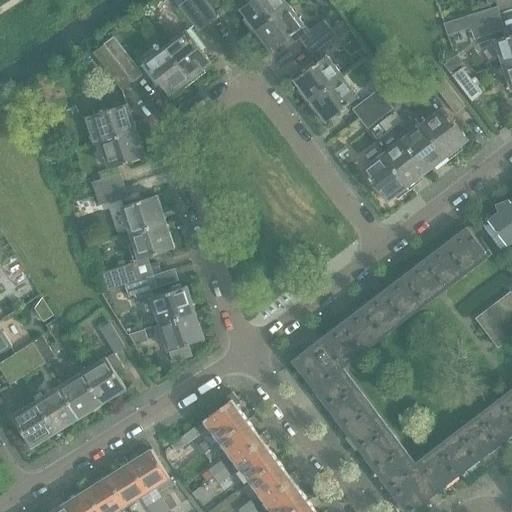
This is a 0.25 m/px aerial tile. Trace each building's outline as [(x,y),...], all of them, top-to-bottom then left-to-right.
[(190,0),(187,0),(179,6),(199,32),(200,31),(199,31),(208,25),(190,0)] [(190,0),(208,25),(209,24),(217,18),(218,17),(205,0),(190,0)] [(258,29),(257,30),(257,31),(258,30),(289,6),(284,0),(252,0),(253,0),(242,9),(241,10),(247,18),(248,17),(258,29)] [(258,30),(257,31),(258,30),(267,42),(266,43),(273,52),(274,51),(288,40),(292,44),(290,46),(290,47),(300,40),(306,48),(332,29),(325,19),(309,31),(306,27),(289,6),(258,30)] [(498,8),(498,7),(467,17),(471,28),(502,18),(501,18),(498,8)] [(502,19),(502,18),(471,28),(475,40),(505,30),(505,29),(502,19)] [(211,62),(201,50),(204,47),(206,49),(206,48),(191,28),(187,31),(166,47),(190,78),(191,79),(191,78),(202,69),(203,70),(212,63),(211,62)] [(313,57),(314,58),(340,38),(332,29),(306,48),(307,49),(313,57)] [(511,34),(496,40),(504,65),(511,62),(511,34)] [(114,37),(105,45),(133,82),(134,82),(134,81),(142,75),(143,75),(114,37)] [(105,45),(93,53),(122,91),(123,90),(132,83),(133,82),(105,45)] [(145,63),(141,66),(157,86),(156,84),(159,82),(169,94),(170,95),(178,89),(178,88),(190,79),(190,80),(191,79),(190,78),(166,47),(145,63)] [(311,100),(310,101),(311,101),(312,100),(343,76),(327,55),(296,79),(295,80),(301,89),(302,88),(311,100)] [(457,56),(445,65),(450,73),(463,63),(457,56)] [(481,95),(482,94),(463,68),(453,76),(472,102),(473,101),(473,100),(481,94),(481,95)] [(321,113),(320,114),(327,122),(328,121),(359,97),(343,76),(312,100),(311,101),(311,102),(312,101),(321,113)] [(446,81),(437,88),(456,114),(457,113),(465,107),(466,107),(446,81)] [(360,119),(386,99),(379,90),(353,110),(354,111),(360,119)] [(361,120),(368,128),(367,128),(368,129),(393,109),(386,99),(360,119),(361,120)] [(128,105),(128,104),(108,110),(104,107),(98,109),(97,114),(93,115),(102,142),(136,131),(128,105)] [(469,140),(458,126),(458,125),(457,126),(455,122),(455,121),(454,121),(444,108),(423,124),(448,156),(448,155),(460,146),(460,147),(469,140)] [(395,112),(388,118),(395,127),(403,122),(395,112)] [(388,118),(380,124),(387,133),(395,127),(388,118)] [(433,168),(435,166),(435,165),(447,156),(447,157),(448,156),(423,124),(404,139),(428,171),(430,170),(429,170),(433,167),(433,168)] [(136,131),(102,142),(110,169),(145,158),(144,156),(144,157),(136,131)] [(409,186),(409,185),(420,176),(421,177),(424,175),(423,174),(426,172),(427,172),(428,171),(404,139),(384,154),(409,186)] [(408,187),(409,186),(384,154),(363,170),(388,202),(396,196),(396,195),(407,186),(408,187)] [(121,174),(93,183),(96,194),(124,185),(121,174)] [(124,185),(96,194),(100,206),(128,196),(128,195),(127,195),(125,186),(124,185)] [(166,222),(157,197),(157,196),(157,195),(123,207),(131,233),(166,222)] [(490,222),(485,226),(495,239),(500,235),(508,246),(511,243),(511,202),(510,199),(497,205),(497,206),(500,212),(489,220),(490,222)] [(140,260),(102,272),(108,290),(125,284),(126,285),(154,276),(153,275),(148,257),(174,249),(174,248),(166,222),(131,233),(140,260)] [(412,511),(429,500),(428,499),(437,491),(438,493),(448,485),(446,482),(456,474),(459,477),(469,469),(466,466),(477,458),(479,461),(489,454),(487,451),(498,443),(500,445),(510,438),(508,435),(511,431),(511,397),(510,397),(511,398),(503,403),(498,407),(494,410),(495,412),(492,414),(491,412),(490,413),(490,414),(483,419),(482,419),(478,423),(474,426),(475,428),(472,430),(470,428),(469,429),(462,435),(457,439),(453,442),(454,444),(451,446),(450,444),(449,445),(442,451),(441,451),(437,454),(437,455),(432,458),(434,460),(431,462),(429,460),(428,461),(421,467),(419,468),(416,471),(416,470),(416,471),(412,467),(409,462),(407,464),(405,461),(407,459),(406,458),(400,451),(397,446),(393,442),(391,443),(389,440),(391,438),(390,437),(390,438),(384,430),(385,430),(381,425),(378,421),(376,422),(374,419),(376,418),(375,417),(369,409),(366,404),(365,405),(362,400),(360,401),(358,398),(360,397),(359,396),(353,389),(353,388),(350,384),(346,379),(345,381),(342,378),(344,376),(343,375),(338,368),(337,367),(338,366),(341,364),(344,362),(344,361),(352,355),(365,346),(373,339),(373,340),(386,330),(393,324),(406,314),(414,308),(427,298),(435,292),(444,285),(448,283),(447,282),(455,276),(456,277),(465,269),(468,267),(476,261),(487,253),(467,227),(466,228),(467,228),(449,241),(446,244),(429,257),(428,257),(425,260),(408,273),(404,275),(405,276),(387,289),(384,291),(367,305),(367,304),(363,307),(346,320),(342,323),(343,323),(325,336),(322,339),(323,340),(313,347),(312,346),(292,361),(293,362),(296,360),(305,371),(302,373),(319,396),(322,393),(330,404),(327,406),(334,416),(337,414),(345,425),(342,427),(350,437),(353,435),(361,446),(358,448),(366,458),(369,456),(377,466),(374,469),(381,479),(384,476),(392,487),(389,489),(399,503),(402,501),(410,511),(412,511)] [(154,276),(126,285),(129,297),(158,288),(154,276)] [(173,291),(152,298),(161,324),(195,313),(187,288),(187,287),(181,288),(180,285),(171,287),(173,291)] [(510,293),(477,318),(476,319),(499,348),(500,347),(499,347),(511,337),(511,293),(511,292),(510,293)] [(43,298),(35,308),(43,322),(54,315),(43,298)] [(195,313),(161,324),(170,351),(204,340),(204,339),(195,313)] [(110,323),(100,329),(115,353),(116,354),(126,348),(110,323)] [(0,327),(0,354),(12,347),(0,327)] [(145,330),(130,334),(136,345),(149,341),(145,330)] [(43,337),(33,343),(45,364),(55,357),(43,337)] [(33,343),(22,350),(29,360),(35,370),(45,364),(33,343)] [(22,350),(0,363),(0,368),(4,375),(29,360),(22,350)] [(116,354),(115,353),(107,358),(83,373),(103,403),(126,388),(116,373),(124,368),(116,354)] [(29,360),(4,375),(10,385),(35,370),(29,360)] [(83,373),(60,387),(79,418),(103,403),(83,373)] [(60,387),(37,402),(56,432),(79,418),(60,387)] [(206,420),(211,427),(221,441),(248,420),(237,405),(241,402),(233,392),(225,398),(228,403),(206,420)] [(37,402),(13,417),(32,447),(56,432),(37,402)] [(206,420),(183,436),(189,443),(211,427),(206,420)] [(221,441),(236,461),(267,437),(263,433),(259,435),(248,420),(221,441)] [(278,460),(267,445),(271,442),(267,437),(236,461),(227,468),(214,477),(220,484),(242,468),(251,480),(278,460)] [(206,440),(196,448),(201,454),(211,447),(206,440)] [(152,450),(130,464),(148,493),(170,479),(152,450)] [(251,480),(261,494),(239,510),(240,511),(250,511),(297,477),(293,472),(289,475),(278,460),(251,480)] [(222,461),(209,471),(214,477),(227,468),(222,461)] [(130,464),(108,477),(127,506),(148,493),(130,464)] [(108,477),(87,490),(100,511),(117,511),(127,506),(108,477)] [(297,485),(301,482),(297,477),(250,511),(268,511),(273,509),(274,511),(292,511),(308,500),(297,485)] [(202,486),(193,494),(197,500),(207,493),(202,486)] [(100,511),(87,490),(66,504),(70,511),(100,511)] [(162,498),(155,503),(160,511),(168,511),(170,511),(162,498)] [(292,511),(317,511),(308,500),(292,511)] [(160,511),(155,503),(147,507),(150,511),(160,511)]
